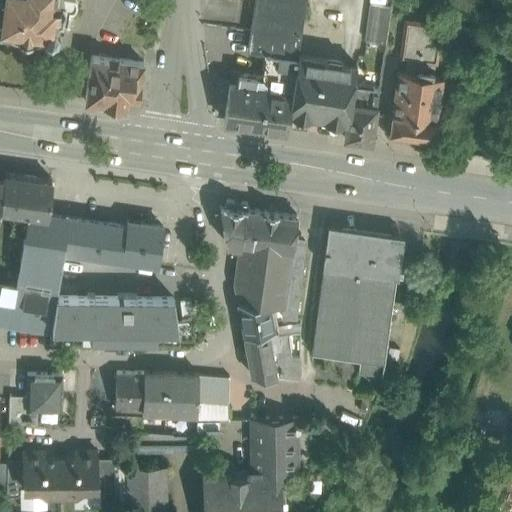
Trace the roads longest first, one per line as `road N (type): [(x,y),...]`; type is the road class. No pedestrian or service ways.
road 1 (residential): [(0,363),(210,360),(215,155)]
road 2 (primary): [(215,155),(511,202)]
road 3 (primary): [(0,122),(179,149)]
road 4 (residential): [(179,149),(185,0)]
